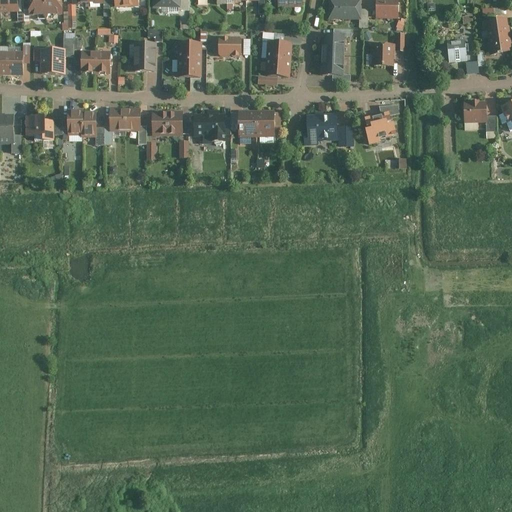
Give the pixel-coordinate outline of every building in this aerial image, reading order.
[(0,0),(0,16),(17,15),(16,0),(0,0)] [(62,18),(61,0),(27,0),(28,20),(62,18)] [(114,0),(115,10),(139,10),(139,2),(148,1),(148,0),(114,0)] [(181,0),(153,0),(154,11),(178,11),(181,11),(181,0)] [(189,0),(181,0),(181,11),(178,11),(178,14),(189,14),(189,0)] [(278,0),(279,10),(304,10),(303,0),(278,0)] [(363,13),(363,1),(329,0),(329,22),(360,23),(363,23),(363,13)] [(399,22),(400,1),(378,0),(377,21),(399,22)] [(363,23),(360,23),(360,31),(369,31),(369,13),(363,13),(363,23)] [(66,29),(78,28),(78,18),(65,18),(66,29)] [(489,32),(490,39),(509,36),(509,31),(507,31),(505,20),(485,23),(487,32),(489,32)] [(109,36),(109,44),(118,45),(118,37),(111,37),(111,30),(98,30),(98,36),(109,36)] [(369,32),(363,36),(367,42),(373,39),(369,32)] [(163,33),(148,33),(148,41),(154,41),(155,44),(158,44),(162,45),(163,33)] [(510,42),(509,36),(490,39),(491,47),(489,47),(490,56),(498,55),(498,54),(510,52),(509,42),(510,42)] [(345,60),(346,39),(335,39),(323,39),(322,59),(345,60)] [(73,41),(73,42),(73,53),(80,53),(81,51),(81,41),(73,41)] [(241,41),(220,41),(220,61),(240,61),(241,41)] [(73,58),(73,42),(65,42),(65,52),(66,52),(66,58),(73,58)] [(466,43),(447,45),(448,48),(449,60),(449,63),(467,61),(466,52),(469,52),(469,45),(466,45),(466,43)] [(134,44),(134,61),(157,61),(158,44),(134,44)] [(178,45),(178,64),(202,65),(202,46),(178,45)] [(293,48),(269,46),(267,63),(292,65),(293,48)] [(397,55),(397,47),(373,47),(373,70),(394,69),(394,55),(397,55)] [(65,52),(40,52),(40,78),(66,78),(66,58),(66,52),(65,52)] [(95,77),(96,54),(82,54),(81,77),(95,77)] [(110,55),(96,54),(95,77),(110,78),(110,55)] [(23,79),(23,55),(7,55),(7,78),(23,79)] [(344,78),(345,60),(322,59),(322,79),(333,79),(344,80),(344,78)] [(134,76),(157,76),(157,61),(134,61),(134,76)] [(290,82),(292,65),(267,63),(265,80),(290,82)] [(202,65),(178,64),(178,82),(202,83),(202,65)] [(486,117),(486,102),(462,102),(462,124),(486,123),(486,117)] [(511,102),(500,107),(511,131),(511,130),(511,102)] [(367,130),(370,145),(382,142),(381,140),(399,135),(395,123),(390,124),(390,122),(393,121),(392,116),(401,114),(399,106),(380,107),(382,115),(366,118),(368,127),(373,126),(373,128),(367,130)] [(112,133),(126,132),(127,109),(110,109),(109,128),(109,133),(112,133)] [(141,109),(127,109),(126,132),(139,132),(141,132),(141,127),(141,109)] [(183,137),(183,111),(167,112),(167,137),(183,137)] [(239,111),(239,138),(258,138),(258,111),(239,111)] [(275,111),(258,111),(258,138),(275,138),(275,111)] [(81,112),(67,112),(67,121),(68,137),(81,136),(81,112)] [(96,112),(81,112),(81,136),(81,138),(96,138),(96,128),(96,112)] [(167,137),(167,112),(152,112),(152,137),(167,137)] [(225,113),(194,114),(195,138),(203,138),(203,145),(212,145),(212,142),(215,142),(215,144),(216,145),(221,145),(223,143),(223,142),(226,142),(225,113)] [(338,114),(307,116),(308,132),(304,132),(305,147),(319,146),(319,141),(323,141),(323,139),(328,139),(328,141),(339,141),(339,148),(355,147),(354,126),(339,126),(338,114)] [(15,115),(1,115),(1,144),(13,144),(16,144),(15,135),(15,115)] [(496,117),(486,117),(486,123),(486,133),(496,132),(496,117)] [(54,141),(54,136),(54,119),(25,120),(26,138),(34,137),(34,142),(54,141)] [(62,119),(54,119),(54,136),(62,136),(62,122),(62,119)] [(104,128),(96,128),(96,138),(96,146),(104,146),(104,128)] [(189,142),(180,141),(180,159),(189,159),(189,142)]
